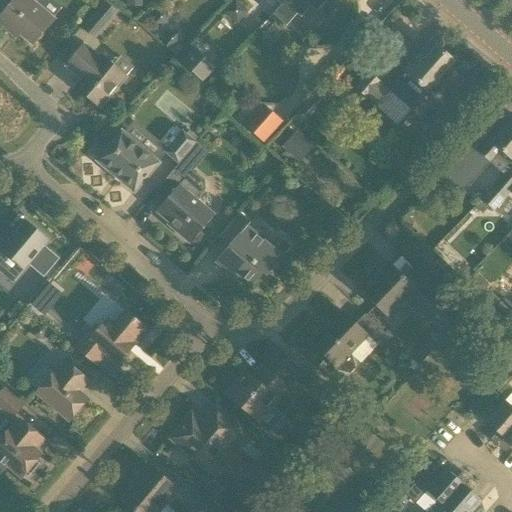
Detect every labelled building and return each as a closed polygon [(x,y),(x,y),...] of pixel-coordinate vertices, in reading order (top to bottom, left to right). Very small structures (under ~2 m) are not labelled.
[(9,0),(13,3),(0,18),(0,23),(9,32),(13,28),(33,46),(55,20),(30,0),(9,0)] [(140,0),(126,0),(127,8),(141,8),(140,0)] [(326,0),(302,0),(316,12),(326,0)] [(118,13),(106,3),(82,30),(95,41),(118,13)] [(274,15),(286,26),(297,14),(288,6),(285,3),(274,15)] [(272,26),(264,35),(271,41),(279,31),(273,25),(272,26)] [(179,32),(166,33),(167,46),(180,45),(179,32)] [(74,58),(67,67),(69,69),(77,75),(82,80),(76,88),(85,96),(100,108),(110,96),(126,78),(127,76),(114,65),(113,67),(110,64),(101,57),(100,59),(84,46),(74,58)] [(428,56),(423,52),(394,85),(405,95),(416,82),(428,92),(454,63),(436,47),(428,56)] [(181,63),(205,84),(217,70),(193,49),(181,63)] [(399,126),(412,111),(369,73),(356,89),(399,126)] [(263,144),(282,123),(263,105),(243,127),(263,144)] [(495,135),(479,154),(501,173),(511,161),(511,122),(498,138),(495,135)] [(189,131),(186,134),(197,143),(199,140),(189,131)] [(134,193),(159,163),(122,132),(97,162),(134,193)] [(167,154),(179,165),(183,160),(197,144),(197,143),(186,134),(183,132),(167,150),(165,153),(167,154)] [(296,132),(282,148),(300,163),(314,147),(296,132)] [(450,193),(476,162),(465,152),(439,183),(450,193)] [(159,188),(155,193),(166,202),(157,212),(181,233),(181,236),(187,241),(190,240),(193,242),(204,229),(211,228),(209,212),(196,201),(205,191),(205,183),(198,175),(193,171),(183,160),(179,165),(160,187),(159,188)] [(511,172),(509,170),(482,202),(484,204),(494,212),(503,201),(510,193),(511,194),(511,172)] [(283,258),(247,228),(250,224),(239,214),(220,238),(230,246),(216,262),(228,272),(231,268),(253,287),(263,275),(266,277),(283,258)] [(0,267),(8,258),(24,271),(36,257),(46,245),(49,242),(44,237),(28,223),(25,221),(17,231),(11,238),(9,240),(0,232),(0,267)] [(413,268),(404,278),(390,265),(373,282),(376,285),(366,296),(390,319),(407,302),(421,315),(441,295),(413,268)] [(48,283),(30,304),(41,313),(59,292),(48,283)] [(397,326),(412,309),(406,304),(391,321),(397,326)] [(124,312),(114,325),(109,320),(100,330),(95,326),(75,349),(96,366),(105,355),(117,366),(136,343),(134,342),(145,329),(124,312)] [(440,312),(432,321),(442,331),(451,321),(440,312)] [(365,314),(355,324),(343,313),(333,324),(335,327),(314,348),(338,371),(350,374),(356,369),(352,355),(351,355),(368,337),(380,349),(390,339),(365,314)] [(43,326),(41,325),(39,325),(37,326),(35,327),(34,329),(33,331),(33,333),(33,335),(34,337),(36,339),(37,340),(40,340),(42,340),(44,340),(46,338),(47,337),(48,335),(48,333),(48,331),(47,329),(45,327),(43,326)] [(396,359),(396,371),(410,371),(410,367),(410,362),(410,359),(396,359)] [(410,362),(410,367),(413,371),(418,366),(413,360),(410,362)] [(56,372),(36,395),(69,422),(89,399),(82,394),(91,384),(65,362),(57,372),(56,372)] [(259,423),(272,408),(289,388),(263,366),(253,378),(249,374),(242,381),(239,379),(225,395),(259,423)] [(4,388),(0,393),(0,410),(12,421),(25,406),(4,388)] [(491,440),(498,446),(511,430),(511,407),(505,401),(486,423),(497,433),(491,440)] [(243,428),(217,406),(216,407),(219,409),(206,425),(192,413),(170,440),(207,471),(243,428)] [(0,465),(1,467),(4,470),(7,466),(22,479),(28,472),(31,474),(39,465),(35,462),(41,455),(35,450),(44,440),(17,418),(0,437),(0,465)] [(511,430),(498,446),(505,453),(511,446),(511,430)] [(138,483),(133,489),(122,502),(134,511),(161,511),(179,492),(148,465),(135,480),(138,483)] [(421,477),(406,494),(406,495),(416,504),(420,499),(427,492),(437,501),(427,511),(440,511),(470,479),(463,472),(457,479),(445,469),(442,473),(437,479),(427,471),(421,477)] [(472,511),(482,501),(471,492),(477,485),(470,479),(440,511),(472,511)] [(211,481),(203,490),(214,499),(222,489),(211,481)] [(198,511),(225,511),(210,499),(198,511)]
